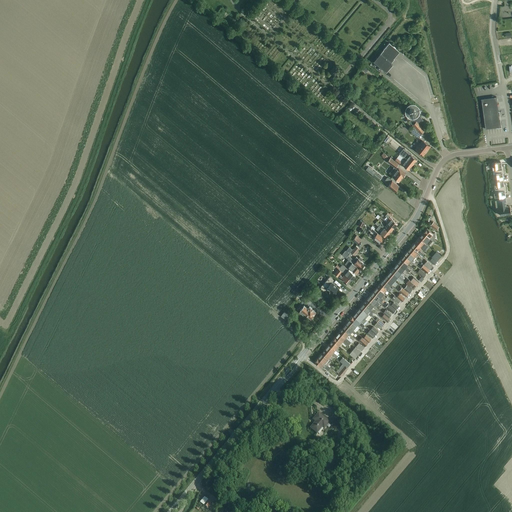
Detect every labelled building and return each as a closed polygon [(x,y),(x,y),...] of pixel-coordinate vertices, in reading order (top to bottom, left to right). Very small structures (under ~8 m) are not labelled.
[(393,59),(399,52),(389,43),(383,50),(381,53),(380,53),(380,54),(374,61),(373,61),(386,72),(393,64),(390,62),(393,59)] [(485,129),(500,127),(496,97),(481,99),(485,129)] [(416,110),(415,109),(415,108),(414,108),(413,108),(412,108),(411,108),(410,108),(410,109),(409,109),(409,110),(408,111),(408,112),(409,113),(409,114),(410,114),(410,115),(411,115),(407,118),(414,127),(410,131),(417,138),(420,134),(424,131),(418,124),(423,120),(416,112),(416,111),(416,110)] [(430,146),(422,140),(415,149),(423,155),(430,146)] [(406,159),(413,165),(417,160),(407,152),(404,156),(407,158),(406,159)] [(398,164),(394,161),(390,158),(387,162),(394,167),(393,168),(389,173),(392,176),(399,181),(400,181),(402,179),(401,178),(405,173),(396,166),(398,164)] [(403,159),(401,161),(396,158),(394,161),(398,164),(399,164),(400,163),(409,170),(413,165),(406,159),(405,161),(403,159)] [(494,167),(495,171),(504,170),(504,165),(501,166),(501,162),(500,162),(491,163),(492,167),(494,167)] [(504,170),(495,171),(495,175),(493,175),(493,179),(503,178),(502,174),(505,174),(504,170)] [(381,178),(375,172),(373,175),(379,181),(381,178)] [(394,192),(399,186),(392,181),(387,178),(385,180),(390,183),(388,186),(394,192)] [(503,180),(494,181),(495,189),(507,188),(506,183),(503,184),(503,180)] [(507,188),(495,189),(495,193),(494,193),(494,198),(505,196),(505,192),(507,192),(507,188)] [(505,199),(495,200),(496,211),(500,211),(500,215),(510,214),(509,206),(506,206),(505,199)] [(367,211),(374,218),(376,216),(369,209),(367,211)] [(397,224),(391,219),(392,219),(387,214),(385,216),(388,218),(385,222),(387,223),(393,228),(397,224)] [(389,233),(383,228),(382,226),(376,222),(375,223),(378,226),(376,229),(380,232),(378,234),(384,239),(389,233)] [(430,225),(436,230),(439,227),(433,222),(430,225)] [(389,233),(393,228),(387,223),(383,228),(389,233)] [(378,234),(373,230),(371,228),(370,228),(368,230),(375,236),(373,238),(381,244),(385,239),(384,239),(378,234)] [(435,233),(433,233),(427,228),(423,233),(432,240),(434,242),(436,241),(434,239),(435,237),(435,233)] [(434,242),(432,240),(423,233),(419,237),(426,243),(431,247),(434,242)] [(357,235),(352,240),(357,244),(361,239),(357,235)] [(425,244),(426,243),(419,237),(414,243),(421,248),(424,250),(427,246),(425,244)] [(419,250),(421,248),(414,243),(411,247),(423,257),(424,255),(419,250)] [(350,252),(354,255),(359,249),(355,246),(350,252)] [(421,258),(423,257),(411,247),(407,251),(414,257),(416,258),(418,256),(421,258)] [(430,256),(437,261),(441,256),(437,252),(433,249),(432,250),(436,253),(434,254),(433,253),(430,256)] [(336,258),(339,255),(333,250),(330,254),(336,258)] [(416,258),(414,257),(407,251),(404,255),(414,263),(415,261),(414,260),(416,258)] [(412,265),(414,263),(404,255),(401,259),(407,265),(409,262),(412,265)] [(349,256),(348,257),(347,256),(345,258),(348,260),(354,264),(360,269),(364,264),(361,261),(362,259),(359,257),(358,259),(356,257),(353,260),(349,256)] [(406,266),(407,265),(401,259),(397,263),(408,272),(410,270),(406,266)] [(356,274),(360,269),(354,264),(348,260),(344,264),(356,274)] [(426,261),(423,264),(429,270),(432,266),(426,261)] [(406,274),(408,272),(397,263),(394,267),(400,273),(401,272),(402,270),(406,274)] [(429,270),(421,263),(419,266),(427,273),(429,270)] [(338,269),(345,275),(351,280),(355,275),(348,270),(345,267),(342,265),(338,269)] [(402,273),(401,272),(400,273),(394,267),(390,271),(399,278),(403,282),(402,281),(403,279),(398,275),(400,273),(401,274),(402,273)] [(420,269),(417,272),(423,277),(425,274),(420,269)] [(402,284),(403,282),(399,278),(390,271),(387,275),(394,281),(395,279),(402,284)] [(347,284),(351,280),(345,275),(342,277),(340,276),(339,277),(347,284)] [(397,284),(394,281),(387,275),(384,279),(390,285),(392,283),(395,286),(397,284)] [(338,288),(336,287),(336,286),(333,284),(331,283),(333,280),(329,277),(325,282),(321,286),(321,288),(323,290),(326,290),(327,288),(333,294),(334,293),(334,294),(336,292),(335,291),(338,288)] [(388,287),(390,285),(384,279),(380,283),(389,291),(391,289),(388,287)] [(410,281),(409,280),(406,283),(413,289),(416,286),(410,281)] [(389,291),(380,283),(377,287),(384,293),(386,290),(388,292),(389,291)] [(382,295),(384,293),(377,287),(373,291),(380,297),(383,299),(384,300),(386,298),(382,295)] [(399,291),(406,297),(408,294),(402,288),(399,291)] [(317,300),(320,296),(314,291),(310,294),(317,300)] [(383,299),(380,297),(373,291),(370,295),(380,303),(381,305),(383,303),(381,302),(383,299)] [(396,297),(401,301),(402,302),(405,298),(399,294),(396,297)] [(306,296),(304,295),(302,297),(304,299),(302,301),(306,304),(308,302),(310,300),(306,296)] [(376,307),(380,303),(370,295),(367,299),(373,305),(376,307)] [(401,301),(394,295),(392,298),(398,304),(401,301)] [(371,307),(373,305),(367,299),(363,303),(373,311),(374,310),(371,307)] [(393,302),(391,304),(389,302),(389,303),(387,301),(386,302),(395,309),(398,306),(393,302)] [(371,313),(373,311),(363,303),(360,307),(368,315),(370,316),(373,314),(371,313)] [(309,307),(308,309),(304,306),(300,310),(301,311),(299,312),(303,315),(304,313),(310,319),(311,318),(312,318),(313,316),(316,312),(309,307)] [(365,319),(368,315),(360,307),(356,312),(366,320),(365,319)] [(391,315),(385,310),(383,313),(389,318),(391,315)] [(365,322),(366,320),(356,312),(353,316),(360,321),(362,319),(365,322)] [(358,324),(360,321),(353,316),(349,320),(356,326),(359,328),(361,329),(362,327),(358,324)] [(359,328),(356,326),(349,320),(346,324),(355,331),(355,332),(359,328)] [(354,333),(355,331),(346,324),(343,328),(349,333),(349,334),(351,331),(354,333)] [(347,335),(349,333),(343,328),(339,332),(347,339),(351,342),(353,340),(347,335)] [(372,338),(375,335),(370,330),(367,333),(372,338)] [(347,340),(347,339),(339,332),(336,336),(346,345),(347,346),(348,344),(343,340),(344,338),(347,340)] [(345,346),(346,345),(336,336),(332,340),(338,346),(341,343),(345,346)] [(368,343),(363,338),(362,337),(359,341),(363,344),(362,344),(365,347),(368,343)] [(336,349),(338,346),(332,340),(329,345),(335,350),(337,352),(339,350),(337,349),(336,349)] [(364,347),(359,343),(356,346),(361,351),(364,347)] [(333,352),(335,350),(329,345),(325,349),(331,354),(335,357),(337,355),(333,352)] [(329,357),(331,354),(325,349),(322,353),(328,358),(330,361),(331,359),(329,357)] [(358,355),(352,350),(349,354),(354,359),(355,359),(358,355)] [(325,361),(328,358),(322,353),(318,357),(328,366),(329,364),(325,361)] [(330,368),(328,366),(318,357),(314,362),(320,367),(322,365),(325,367),(323,369),(327,372),(330,368)] [(350,364),(342,357),(339,361),(342,363),(347,367),(350,364)] [(348,368),(347,367),(342,363),(339,368),(344,372),(348,368)] [(322,429),(324,430),(330,423),(322,416),(321,417),(318,415),(314,420),(317,422),(316,424),(315,423),(310,430),(317,435),(322,429)] [(338,428),(342,423),(334,417),(330,421),(338,428)] [(337,467),(327,478),(333,483),(338,477),(337,476),(342,471),(337,467)] [(204,497),(200,503),(206,508),(205,510),(206,511),(208,509),(211,511),(215,506),(204,497)]
